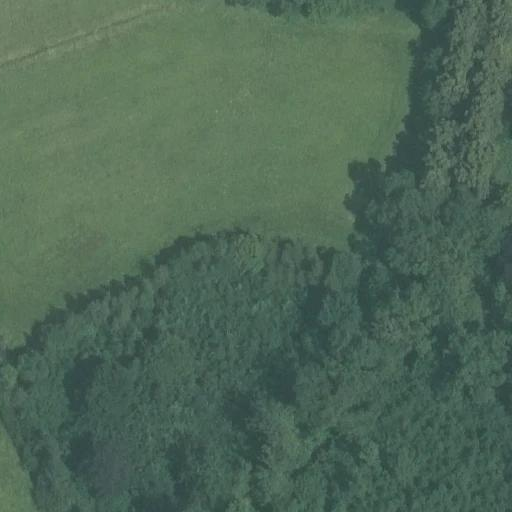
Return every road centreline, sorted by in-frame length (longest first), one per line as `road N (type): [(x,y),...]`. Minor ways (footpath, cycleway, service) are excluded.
road 1 (track): [(255,511),(430,322),(472,294)]
road 2 (track): [(487,0),(452,223),(472,294)]
